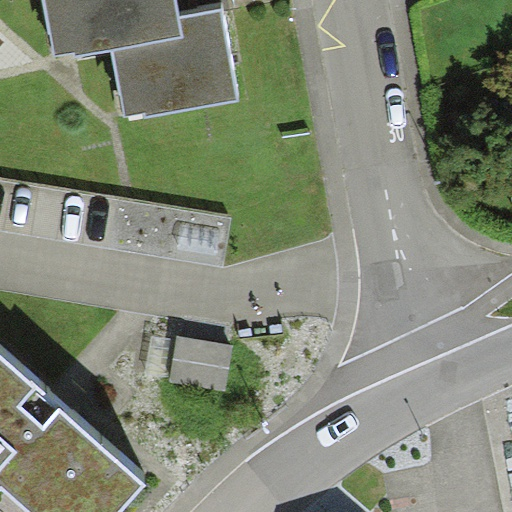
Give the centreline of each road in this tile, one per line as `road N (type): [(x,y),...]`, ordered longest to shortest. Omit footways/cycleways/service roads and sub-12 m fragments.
road 1 (residential): [(419,371),(345,0)]
road 2 (residential): [(243,511),(419,371)]
